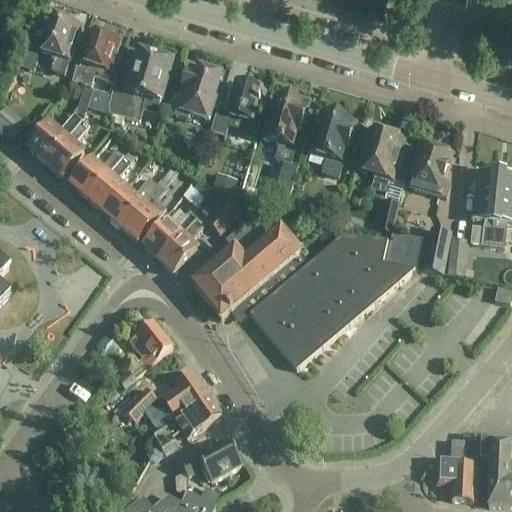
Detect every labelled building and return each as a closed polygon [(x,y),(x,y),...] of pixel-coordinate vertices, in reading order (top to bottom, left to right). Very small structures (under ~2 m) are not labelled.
[(78,29),(53,21),(45,46),(47,46),(44,58),(56,62),(52,75),(64,79),(68,65),(69,66),(75,47),(73,46),(78,29)] [(76,70),(72,85),(90,91),(96,72),(107,75),(117,43),(91,35),(80,71),(76,70)] [(110,108),(110,116),(110,126),(122,129),(124,121),(139,125),(142,114),(156,118),(159,105),(160,105),(172,65),(139,55),(127,95),(114,92),(110,108)] [(172,97),(166,116),(188,123),(190,119),(208,125),(215,104),(212,103),(220,81),(190,71),(180,100),(172,97)] [(218,108),(210,137),(224,142),(230,119),(253,126),(261,95),(236,87),(229,111),(218,108)] [(84,120),(93,95),(84,92),(75,117),(84,120)] [(109,99),(95,94),(88,114),(102,118),(109,99)] [(261,143),(279,148),(274,163),(283,166),(276,189),(290,193),(298,169),(290,166),(298,140),(299,141),(308,111),(277,102),(271,123),(267,122),(261,143)] [(0,117),(0,138),(11,148),(28,128),(6,110),(0,117)] [(354,127),(321,117),(310,156),(328,161),(323,177),(337,181),(344,156),(346,156),(354,127)] [(29,154),(45,168),(82,126),(74,120),(59,137),(49,130),(29,154)] [(89,132),(82,126),(45,168),(62,183),(83,158),(74,150),(89,132)] [(403,145),(371,135),(359,174),(376,179),(372,193),(386,197),(395,168),(397,169),(401,157),(399,156),(403,145)] [(71,190),(89,205),(130,156),(129,155),(130,154),(122,148),(101,173),(92,166),(71,190)] [(421,151),(411,188),(414,189),(413,193),(445,203),(450,187),(443,185),(451,160),(421,151)] [(137,157),(131,152),(130,154),(129,155),(130,156),(89,205),(105,219),(126,195),(116,186),(137,160),(137,157)] [(169,174),(160,185),(167,191),(177,179),(169,174)] [(483,232),(472,231),(470,249),(481,250),(481,251),(504,253),(507,229),(511,229),(511,179),(476,177),(472,225),(484,226),(483,232)] [(105,219),(121,232),(157,191),(149,184),(134,201),(126,195),(105,219)] [(204,202),(212,194),(199,187),(194,193),(204,202)] [(163,196),(157,191),(121,232),(137,246),(158,222),(158,221),(164,213),(155,206),(163,196)] [(242,216),(229,203),(206,228),(219,241),(242,216)] [(393,232),(399,207),(385,203),(380,229),(393,232)] [(144,252),(158,266),(198,225),(192,219),(190,218),(175,234),(167,226),(144,252)] [(204,231),(192,219),(198,225),(158,266),(173,279),(197,254),(189,247),(204,231)] [(192,290),(221,325),(230,317),(235,323),(243,322),(248,318),(254,325),(270,344),(296,375),(376,308),(414,275),(383,269),(388,246),(341,242),(330,252),(309,268),(281,235),(268,245),(252,225),(228,245),(235,254),(192,290)] [(443,279),(450,244),(450,243),(452,237),(430,233),(428,244),(392,237),(385,267),(421,274),(443,279)] [(448,267),(447,280),(463,282),(464,269),(465,270),(468,244),(450,243),(450,244),(448,267)] [(0,308),(8,299),(0,291),(0,280),(8,272),(0,264),(0,308)] [(511,296),(496,294),(495,304),(495,307),(501,308),(510,309),(511,296)] [(135,383),(147,373),(172,352),(152,327),(129,346),(141,362),(139,363),(127,374),(128,375),(118,384),(125,393),(136,384),(135,383)] [(105,362),(96,356),(85,370),(94,377),(105,362)] [(161,402),(176,424),(209,401),(193,378),(174,392),(175,392),(161,402)] [(157,406),(145,394),(123,416),(134,428),(157,406)] [(187,443),(221,420),(209,401),(176,424),(152,440),(162,455),(174,447),(171,442),(181,435),(187,443)] [(242,470),(229,445),(181,471),(187,482),(203,474),(210,487),(242,470)] [(436,487),(452,488),(451,505),(473,506),(475,470),(463,470),(465,446),(451,445),(450,463),(437,463),(436,487)] [(488,511),(495,511),(505,511),(507,484),(509,484),(509,483),(510,448),(484,447),(481,447),(480,466),(490,466),(488,511)] [(151,511),(142,501),(129,511),(213,511),(215,510),(187,496),(178,511),(151,511)]
